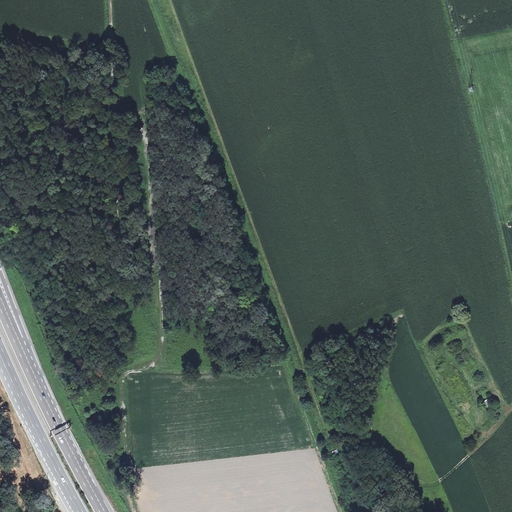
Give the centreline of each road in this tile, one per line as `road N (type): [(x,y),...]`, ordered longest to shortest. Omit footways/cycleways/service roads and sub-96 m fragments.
road 1 (track): [(131,511),(125,371),(153,354),(153,314),(139,145),(132,118),(114,96),(111,0)]
road 2 (motorway): [(0,352),(81,511)]
road 3 (motorway): [(104,511),(32,374)]
